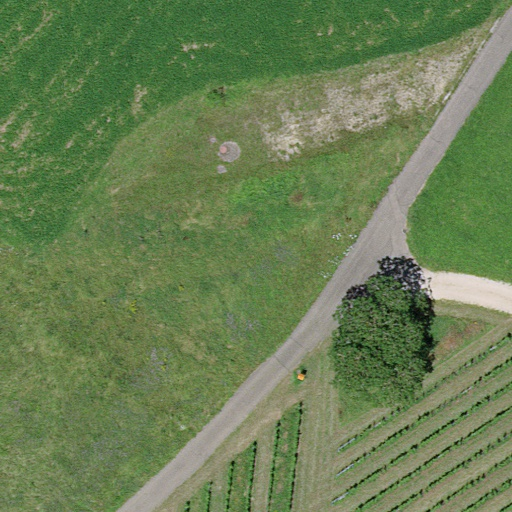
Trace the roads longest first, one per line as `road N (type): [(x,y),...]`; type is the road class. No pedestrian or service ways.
road 1 (track): [(127,511),(283,361),(365,267)]
road 2 (track): [(365,267),(511,41)]
road 3 (track): [(511,296),(365,267)]
